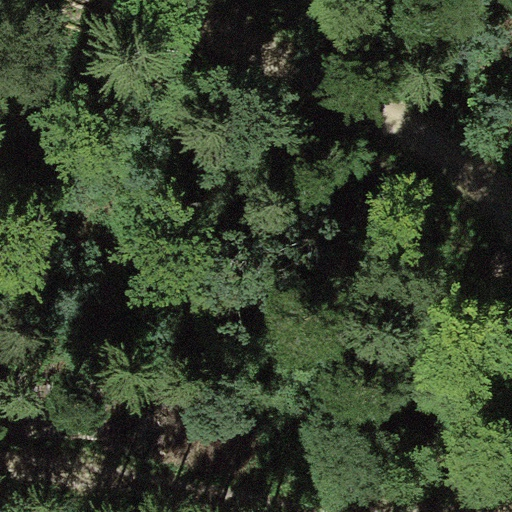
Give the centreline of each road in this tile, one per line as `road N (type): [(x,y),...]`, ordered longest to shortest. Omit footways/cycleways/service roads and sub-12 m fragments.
road 1 (track): [(0,448),(335,478),(478,476),(511,462)]
road 2 (track): [(511,215),(496,185),(123,0)]
